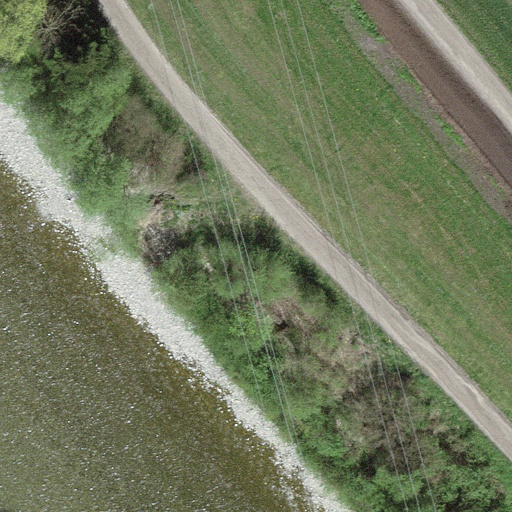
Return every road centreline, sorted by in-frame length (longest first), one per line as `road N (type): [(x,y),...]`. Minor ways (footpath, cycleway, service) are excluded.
road 1 (track): [(115,0),(146,52),(511,444)]
road 2 (track): [(407,0),(511,128)]
